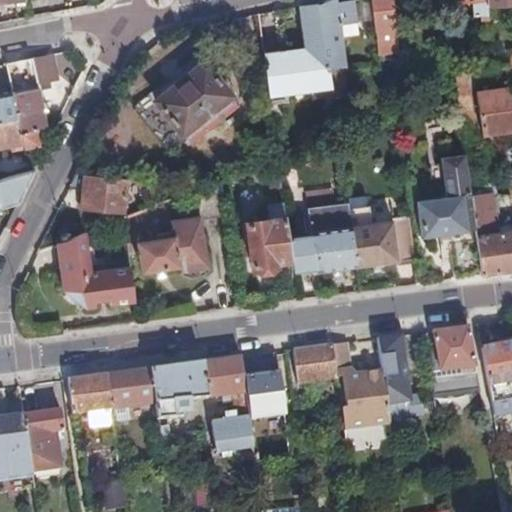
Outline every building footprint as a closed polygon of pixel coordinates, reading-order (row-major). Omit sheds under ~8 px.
[(302,49),(261,55),(266,95),(329,86),(326,68),(334,68),(331,47),(334,46),(337,44),(338,42),(338,40),(338,37),(337,35),(336,33),(333,32),(331,31),(329,32),(328,28),(354,24),(351,2),(334,4),(333,0),(331,0),(314,7),(313,8),(310,9),(307,12),(306,15),(305,18),(305,22),(309,48),(302,49)] [(369,0),(373,46),(374,55),(395,53),(391,8),(390,0),(369,0)] [(479,16),(481,28),(489,27),(487,7),(485,0),(456,0),(457,3),(469,2),(470,17),(479,16)] [(306,6),(296,8),(302,49),(309,48),(305,22),(305,18),(306,15),(307,12),(310,9),(313,8),(314,7),(314,4),(306,6)] [(45,57),(33,60),(38,84),(50,82),(45,57)] [(233,103),(197,57),(146,97),(183,143),(233,103)] [(33,60),(7,65),(13,94),(14,95),(39,90),(38,84),(33,60)] [(334,68),(326,68),(329,86),(331,100),(345,97),(340,68),(334,68)] [(466,71),(453,76),(462,141),(475,139),(466,71)] [(511,89),(476,94),(482,138),(511,134),(511,89)] [(39,90),(14,95),(19,120),(21,132),(38,129),(48,127),(40,90),(39,90)] [(0,123),(19,120),(14,95),(13,94),(0,96),(0,123)] [(345,109),(332,111),(335,125),(347,123),(345,109)] [(19,120),(0,123),(0,150),(13,148),(23,146),(24,151),(39,148),(42,144),(38,129),(21,132),(19,120)] [(275,159),(277,170),(280,189),(300,187),(293,151),(275,159)] [(440,249),(449,248),(454,282),(481,277),(471,200),(469,185),(464,156),(440,160),(445,199),(416,203),(420,239),(438,236),(440,249)] [(277,170),(266,171),(268,190),(280,189),(277,170)] [(35,173),(0,182),(0,210),(18,205),(35,173)] [(80,210),(123,214),(126,182),(83,178),(80,210)] [(182,196),(188,219),(221,211),(216,182),(202,188),(182,196)] [(489,182),(469,185),(471,200),(491,197),(489,182)] [(491,197),(471,200),(481,277),(511,273),(511,233),(510,234),(509,227),(503,227),(505,235),(496,236),(491,197)] [(315,271),(316,275),(356,269),(348,214),(347,205),(307,210),(311,236),(306,237),(310,272),(315,271)] [(272,271),(271,268),(291,266),(287,239),(282,206),(267,208),(269,222),(245,225),(251,271),(255,270),(255,273),(272,271)] [(373,211),(348,214),(356,269),(397,263),(397,267),(413,265),(406,218),(390,221),(391,223),(375,225),(373,211)] [(171,234),(161,236),(160,230),(149,232),(150,237),(137,240),(138,245),(136,246),(141,276),(179,269),(174,239),(172,240),(171,234)] [(108,303),(109,308),(134,305),(129,269),(90,274),(85,234),(56,245),(62,293),(85,311),(94,309),(93,305),(108,303)] [(310,272),(306,237),(287,239),(291,266),(292,274),(310,272)] [(491,326),(476,328),(481,351),(495,349),(491,326)] [(467,329),(432,334),(437,362),(427,364),(433,402),(479,396),(467,329)] [(376,342),(381,373),(388,420),(409,416),(399,338),(376,342)] [(341,380),(346,410),(341,411),(343,422),(344,434),(389,427),(388,423),(388,420),(381,373),(356,376),(352,372),(351,370),(347,345),(332,347),(337,380),(341,380)] [(511,345),(495,349),(481,351),(493,418),(511,414),(511,395),(511,388),(510,385),(511,384),(511,345)] [(292,353),(296,387),(337,381),(337,380),(332,347),(292,353)] [(239,360),(149,372),(154,407),(156,423),(181,420),(181,416),(184,415),(187,413),(188,411),(188,409),(189,408),(187,403),(230,397),(232,416),(224,417),(225,422),(210,425),(215,463),(230,460),(229,453),(252,450),(249,430),(247,419),(240,369),(239,360)] [(258,366),(240,369),(247,419),(265,417),(262,395),(263,395),(258,366)] [(149,372),(106,378),(110,412),(154,407),(149,372)] [(66,383),(71,417),(73,416),(105,413),(106,420),(111,419),(110,412),(106,378),(66,383)] [(0,494),(32,490),(31,485),(29,474),(21,418),(5,419),(1,392),(0,392),(0,494)] [(330,412),(332,424),(343,422),(341,411),(339,398),(325,399),(326,413),(330,412)] [(59,413),(21,418),(29,474),(56,470),(53,435),(62,434),(59,413)] [(263,428),(249,430),(252,450),(265,448),(263,428)] [(91,469),(109,466),(104,433),(86,435),(91,469)] [(131,437),(114,439),(116,455),(133,453),(131,437)] [(102,507),(120,507),(121,482),(102,481),(102,507)] [(94,486),(84,487),(87,508),(97,507),(94,486)] [(193,508),(206,508),(207,490),(193,489),(193,508)]
